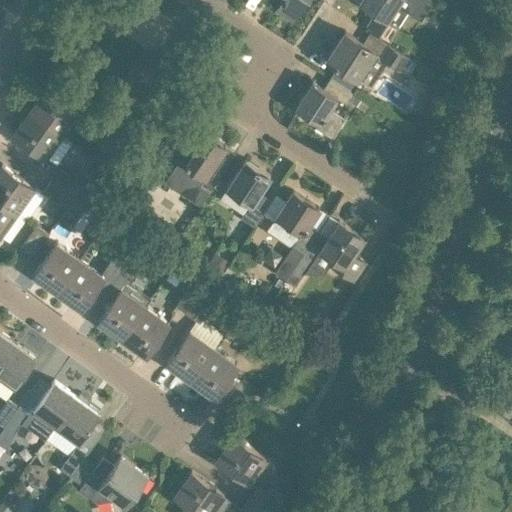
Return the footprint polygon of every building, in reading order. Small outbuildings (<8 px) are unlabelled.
[(281,0),(276,9),(292,20),(305,0),(281,0)] [(432,1),(431,0),(360,0),(359,2),(376,13),(368,26),(390,40),(398,27),(388,21),(397,7),(407,13),(419,21),(432,1)] [(453,39),(462,25),(443,13),(434,27),(453,39)] [(349,90),(350,90),(357,79),(373,53),(387,62),(403,72),(411,60),(369,33),(363,44),(344,32),(326,60),(337,67),(330,77),(349,90)] [(353,92),(350,90),(349,90),(330,77),(323,88),(312,81),(294,108),(318,123),(315,128),(331,138),(343,119),(330,110),(337,99),(345,104),(353,92)] [(30,110),(63,133),(80,109),(47,86),(30,110)] [(369,103),(354,93),(348,101),(364,111),(369,103)] [(128,123),(103,106),(95,118),(96,118),(119,135),(128,123)] [(46,157),(63,133),(30,110),(13,134),(46,157)] [(199,129),(188,146),(174,168),(199,186),(190,199),(201,206),(209,192),(223,172),(213,165),(225,146),(199,129)] [(245,159),(234,176),(226,188),(250,203),(241,217),(246,221),(253,226),(254,226),(271,200),(259,192),(270,176),(245,159)] [(0,166),(0,199),(17,211),(34,187),(2,164),(0,166)] [(50,180),(74,197),(80,187),(82,184),(59,167),(50,180)] [(65,209),(74,197),(50,180),(41,192),(65,209)] [(285,279),(315,233),(306,227),(319,208),(293,191),(267,230),(291,247),(274,272),(285,279)] [(86,206),(74,197),(65,209),(57,221),(69,230),(86,206)] [(0,234),(17,211),(0,199),(0,234)] [(259,229),(263,223),(259,220),(255,226),(259,229)] [(317,230),(315,233),(285,279),(295,285),(318,251),(333,260),(330,264),(353,279),(364,262),(352,254),(364,238),(339,221),(328,238),(317,230)] [(48,234),(36,225),(19,249),(32,257),(48,234)] [(57,291),(81,257),(57,240),(33,274),(57,291)] [(229,261),(214,252),(207,263),(221,272),(229,261)] [(81,257),(57,291),(81,308),(105,275),(81,257)] [(227,279),(233,270),(227,266),(221,275),(227,279)] [(279,286),(284,280),(279,277),(275,283),(279,286)] [(188,314),(205,289),(192,280),(175,305),(188,314)] [(122,338),(146,304),(122,287),(98,321),(122,338)] [(272,296),(271,290),(266,287),(260,288),(257,293),(258,299),(263,302),(269,301),(272,296)] [(205,289),(188,314),(200,322),(217,298),(205,289)] [(146,304),(122,338),(146,355),(170,321),(146,304)] [(240,352),(244,355),(252,360),(268,338),(257,329),(240,352)] [(190,379),(213,347),(189,330),(166,362),(190,379)] [(0,359),(13,341),(0,331),(0,359)] [(13,341),(0,359),(0,394),(6,399),(36,357),(13,341)] [(213,347),(190,379),(214,397),(237,364),(213,347)] [(54,380),(33,410),(54,425),(55,426),(76,396),(54,380)] [(76,396),(55,426),(78,442),(99,412),(76,396)] [(496,405),(504,411),(510,402),(502,397),(496,405)] [(4,427),(19,406),(8,398),(0,408),(0,424),(3,426),(4,427)] [(28,413),(19,406),(4,427),(3,426),(0,430),(0,438),(6,443),(24,419),(28,413)] [(216,459),(248,482),(265,458),(233,434),(216,459)] [(76,447),(61,467),(71,475),(86,455),(76,447)] [(96,466),(84,482),(79,490),(96,503),(110,500),(112,497),(124,506),(146,475),(120,456),(107,474),(96,466)] [(221,511),(231,499),(224,494),(191,471),(174,495),(187,504),(181,511),(221,511)] [(257,485),(248,498),(269,511),(274,511),(281,502),(286,496),(282,493),(269,484),(265,491),(257,485)] [(244,511),(269,511),(248,498),(240,509),(244,511)] [(2,500),(0,503),(0,511),(8,511),(12,507),(2,500)]
